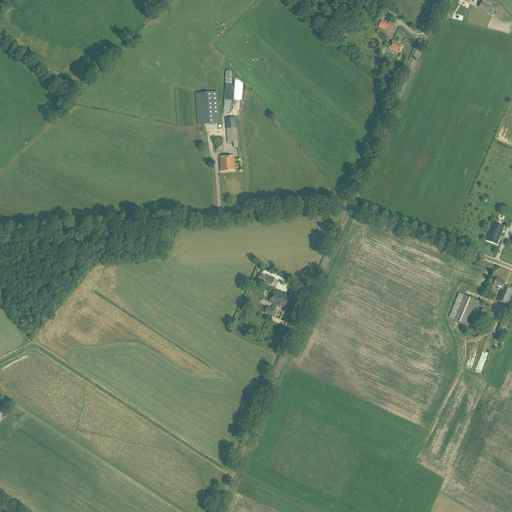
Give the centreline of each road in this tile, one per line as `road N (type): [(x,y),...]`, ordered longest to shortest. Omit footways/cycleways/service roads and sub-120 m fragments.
road 1 (unclassified): [(0,234),(351,206)]
road 2 (unclassified): [(216,511),(351,206)]
road 3 (unclassified): [(351,206),(440,0)]
road 4 (unclassified): [(511,268),(351,206)]
